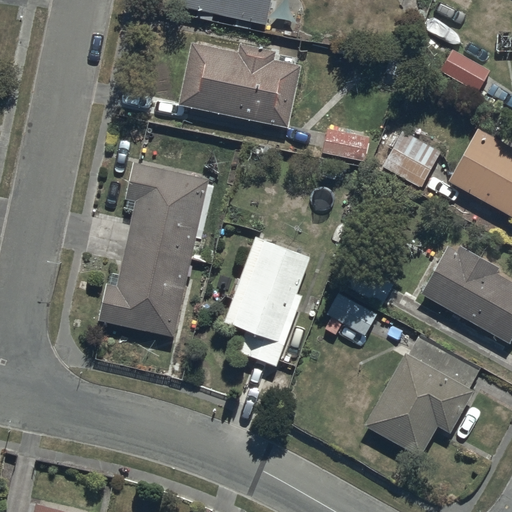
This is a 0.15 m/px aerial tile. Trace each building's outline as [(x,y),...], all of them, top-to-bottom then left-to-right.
[(186,0),(185,8),(266,27),(271,0),(186,0)] [(237,54),(191,44),(178,108),(288,130),(302,67),(296,66),(298,58),(238,46),(237,54)] [(478,92),(489,72),(451,50),(439,70),(478,92)] [(420,190),(439,153),(395,130),(376,167),(420,190)] [(511,150),(477,131),(448,184),(511,219),(511,150)] [(365,162),(368,138),(324,133),(321,157),(365,162)] [(106,287),(99,323),(174,338),(207,180),(131,164),(124,201),(133,202),(115,289),(106,287)] [(309,258),(254,238),(221,327),(244,335),(236,356),(276,371),(304,296),(296,293),(309,258)] [(462,257),(447,249),(421,297),(509,344),(511,337),(511,284),(498,277),(501,271),(465,251),(462,257)] [(348,289),(381,307),(394,286),(361,267),(348,289)] [(376,315),(337,293),(326,316),(330,318),(324,330),(335,336),(340,325),(365,338),(376,315)] [(473,394),(468,390),(478,373),(420,338),(409,358),(403,354),(398,362),(389,357),(380,373),(390,378),(363,425),(420,458),(437,430),(448,436),(473,394)]
